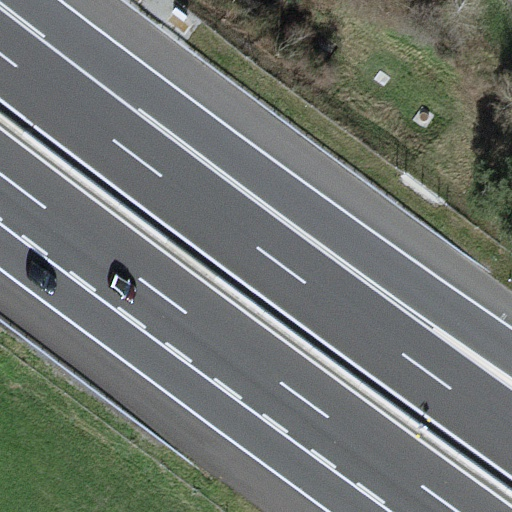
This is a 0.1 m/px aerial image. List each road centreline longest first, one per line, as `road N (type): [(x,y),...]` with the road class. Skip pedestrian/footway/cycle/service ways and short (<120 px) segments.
road 1 (motorway): [(0,171),(459,511)]
road 2 (motorway): [(511,428),(64,99)]
road 3 (motorway): [(511,373),(64,99)]
